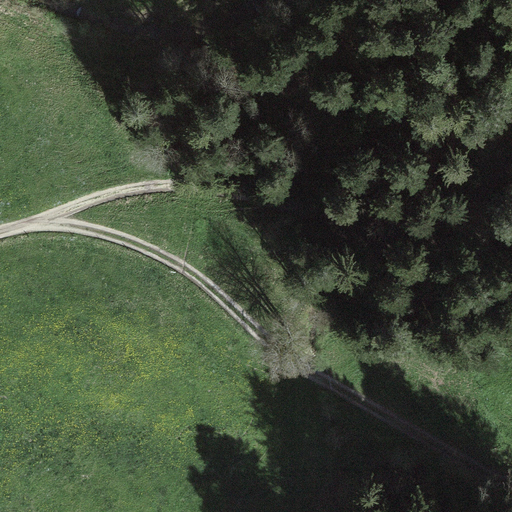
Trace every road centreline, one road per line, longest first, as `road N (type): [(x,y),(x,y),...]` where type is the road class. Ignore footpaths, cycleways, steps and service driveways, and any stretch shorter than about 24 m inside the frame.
road 1 (track): [(511,479),(279,350),(157,251),(101,229),(33,219)]
road 2 (track): [(33,219),(109,192),(175,183),(396,229),(446,208),(511,162)]
